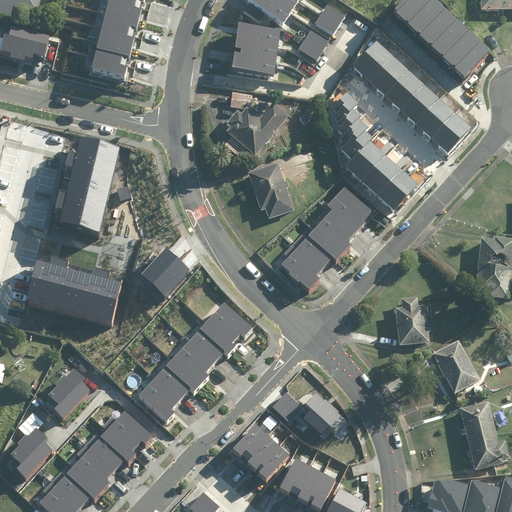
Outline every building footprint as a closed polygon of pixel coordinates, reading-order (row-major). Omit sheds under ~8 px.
[(0,0),(0,18),(10,21),(13,12),(35,19),(41,0),(0,0)] [(144,9),(146,0),(110,0),(110,1),(144,9)] [(249,0),(288,22),(300,0),(249,0)] [(464,77),(490,49),(438,0),(402,0),(393,10),(464,77)] [(511,0),(479,0),(479,7),(500,7),(500,14),(511,13),(511,0)] [(141,24),(144,9),(110,1),(106,16),(141,24)] [(329,5),(318,24),(334,33),(345,14),(329,5)] [(137,38),(141,24),(106,16),(103,30),(137,38)] [(387,19),(380,28),(387,35),(395,26),(387,19)] [(240,27),(235,73),(276,78),(282,32),(240,27)] [(134,53),(137,38),(103,30),(99,45),(134,53)] [(311,31),(300,49),(318,60),(329,41),(311,31)] [(447,152),(471,127),(377,41),(353,67),(447,152)] [(130,68),(134,53),(99,45),(96,60),(130,68)] [(127,83),(130,68),(96,60),(92,75),(127,83)] [(0,93),(18,98),(26,72),(0,64),(0,93)] [(105,96),(81,65),(62,80),(85,111),(105,96)] [(359,102),(347,92),(333,108),(337,112),(333,115),(339,120),(337,123),(339,126),(337,128),(343,133),(339,137),(343,141),(341,143),(343,146),(341,149),(352,158),(345,166),(394,210),(418,184),(370,140),(373,137),(365,130),(369,126),(358,118),(361,115),(352,108),(359,102)] [(238,111),(219,136),(227,143),(223,148),(238,160),(244,152),(254,161),(287,119),(260,98),(257,98),(257,117),(251,117),(251,98),(231,98),(227,103),(238,111)] [(101,237),(123,150),(75,139),(53,225),(101,237)] [(264,213),(268,223),(294,214),(286,192),(289,191),(287,184),(284,185),(277,167),(245,179),(258,215),(264,213)] [(28,188),(5,181),(2,193),(25,199),(28,188)] [(364,224),(372,215),(343,189),(327,207),(359,236),(367,227),(364,224)] [(342,254),(359,236),(327,207),(320,215),(323,219),(314,229),(342,254)] [(335,262),(342,254),(314,229),(307,237),(303,234),(294,244),(324,271),(333,261),(335,262)] [(507,303),(511,256),(511,242),(492,241),(492,244),(479,242),(474,292),(479,293),(479,297),(485,297),(485,301),(507,303)] [(318,278),(324,271),(294,244),(286,253),(290,257),(282,266),(310,291),(320,279),(318,278)] [(41,257),(29,303),(113,323),(124,277),(111,274),(109,281),(57,268),(59,261),(41,257)] [(421,309),(421,306),(427,302),(443,293),(438,287),(418,299),(399,301),(400,311),(394,312),(397,350),(428,347),(427,334),(431,334),(430,328),(426,328),(424,309),(421,309)] [(228,304),(205,326),(230,350),(233,353),(239,347),(236,344),(244,336),(247,339),(255,331),(228,304)] [(143,314),(137,307),(125,317),(131,324),(127,328),(134,336),(132,338),(146,356),(171,335),(149,309),(143,314)] [(205,326),(183,349),(208,373),(230,350),(205,326)] [(478,382),(457,344),(431,358),(452,397),(478,382)] [(183,349),(161,371),(184,394),(189,389),(194,393),(211,376),(208,373),(183,349)] [(220,387),(213,392),(228,415),(268,390),(251,363),(218,384),(220,387)] [(56,412),(64,419),(90,391),(83,384),(85,382),(73,371),(49,398),(60,407),(56,412)] [(161,371),(139,393),(167,420),(176,411),(172,407),(184,394),(161,371)] [(272,407),(287,421),(302,407),(287,392),(272,407)] [(304,418),(321,434),(329,426),(335,431),(346,420),(337,412),(338,411),(325,399),(324,401),(315,393),(305,404),(311,410),(304,418)] [(507,462),(503,443),(496,445),(487,405),(457,412),(472,475),(501,468),(500,463),(507,462)] [(115,413),(104,425),(108,429),(134,452),(142,443),(145,446),(154,437),(126,411),(120,418),(115,413)] [(246,452),(250,455),(266,437),(255,427),(233,451),(241,458),(246,452)] [(18,470),(27,478),(53,449),(46,442),(48,440),(36,429),(12,456),(23,466),(18,470)] [(95,434),(87,443),(116,470),(124,461),(128,465),(137,455),(134,452),(108,429),(100,438),(95,434)] [(248,464),(256,471),(278,448),(266,437),(250,455),(253,459),(248,464)] [(82,456),(74,465),(103,492),(110,484),(107,481),(116,470),(87,443),(78,453),(82,456)] [(259,474),(267,482),(289,458),(278,448),(261,465),(264,468),(259,474)] [(310,468),(296,462),(280,493),(294,500),(310,468)] [(62,471),(53,480),(83,507),(92,497),(95,500),(103,492),(74,465),(65,474),(62,471)] [(324,475),(310,468),(294,500),(308,507),(324,475)] [(159,488),(129,500),(134,511),(181,511),(182,511),(167,475),(156,480),(159,488)] [(322,511),(338,482),(324,475),(308,507),(319,511),(322,511)] [(511,511),(511,480),(505,479),(496,511),(511,511)] [(47,495),(40,502),(51,511),(78,511),(83,507),(53,480),(43,491),(47,495)] [(460,511),(467,485),(449,480),(434,483),(427,509),(438,511),(460,511)] [(492,511),(499,488),(472,481),(464,511),(492,511)] [(340,491),(328,511),(364,511),(368,506),(340,491)] [(203,492),(189,507),(194,511),(216,511),(220,508),(203,492)]
